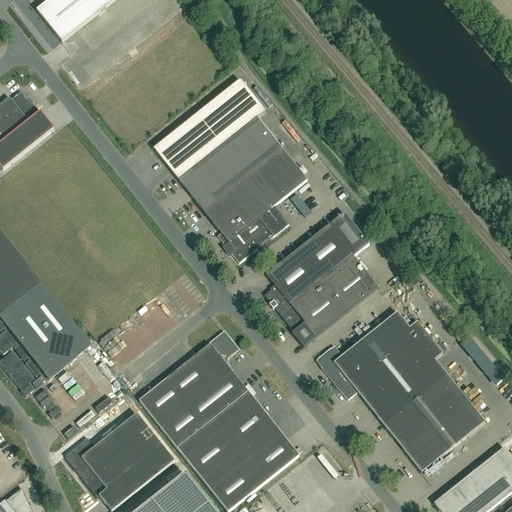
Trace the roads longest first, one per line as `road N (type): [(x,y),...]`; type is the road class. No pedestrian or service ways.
road 1 (unclassified): [(24,48),(224,297)]
road 2 (unclassified): [(224,297),(396,511)]
road 3 (unclassified): [(66,511),(0,390)]
